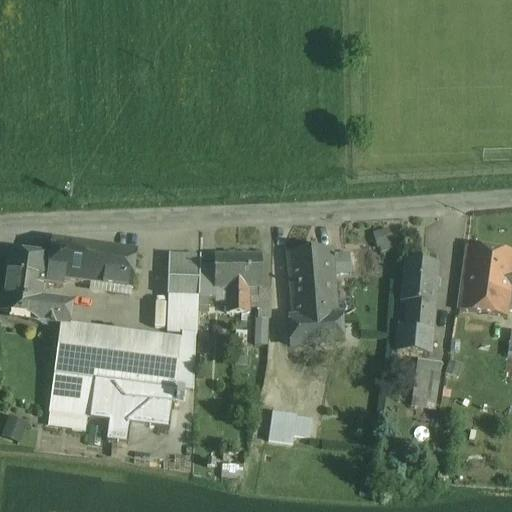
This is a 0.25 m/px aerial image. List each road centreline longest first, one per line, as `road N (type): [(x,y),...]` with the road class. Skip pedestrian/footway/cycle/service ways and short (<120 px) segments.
road 1 (residential): [(0,224),(511,194)]
road 2 (unknown): [(32,223),(39,511)]
